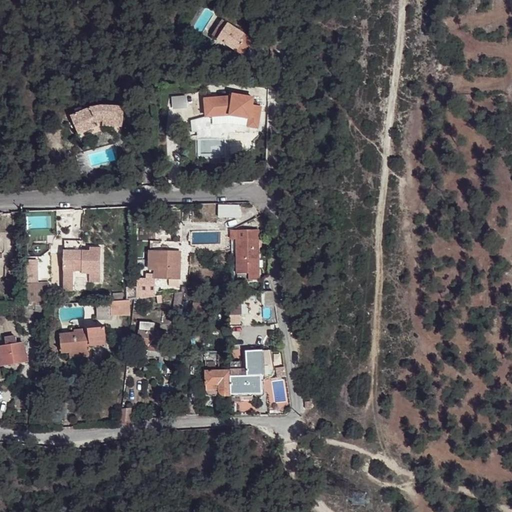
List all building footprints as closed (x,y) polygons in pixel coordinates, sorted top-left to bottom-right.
[(222,19),(211,36),(235,51),(234,52),(242,57),(249,47),(251,48),(256,41),(222,19)] [(230,97),(204,99),(205,117),(231,115),(250,118),(249,123),(258,125),(261,106),(253,105),(254,98),(233,95),(233,97),(230,97)] [(173,109),(187,108),(186,97),(172,98),(173,109)] [(96,126),(95,122),(103,121),(103,125),(122,126),(123,107),(102,106),(90,108),(71,116),(78,134),(96,126)] [(102,173),(89,178),(91,184),(105,179),(102,173)] [(239,206),(225,206),(225,217),(239,218),(239,206)] [(54,211),(25,213),(27,244),(56,242),(54,211)] [(259,280),(259,229),(231,230),(231,239),(237,239),(237,273),(242,273),(242,280),(259,280)] [(65,250),(64,291),(74,291),(74,271),(82,272),(82,274),(90,274),(90,283),(100,283),(101,248),(90,248),(90,251),(81,251),(72,250),(65,250)] [(146,284),(155,284),(155,278),(169,278),(169,286),(179,287),(180,252),(149,251),(149,269),(155,269),(155,278),(146,278),(146,284)] [(49,283),(22,283),(23,303),(44,305),(50,305),(49,283)] [(146,284),(145,297),(155,296),(155,284),(146,284)] [(276,307),(273,291),(262,291),(262,302),(263,302),(263,307),(276,307)] [(175,293),(173,315),(180,317),(182,292),(175,293)] [(111,315),(130,314),(130,301),(111,301),(111,304),(97,304),(97,320),(111,320),(111,315)] [(193,303),(192,316),(212,318),(213,304),(193,303)] [(155,323),(140,322),(138,354),(165,357),(167,332),(154,331),(155,323)] [(75,332),(60,334),(62,353),(69,352),(70,358),(88,356),(87,342),(106,340),(105,326),(88,328),(88,330),(83,331),(83,329),(74,329),(75,332)] [(2,357),(0,357),(0,366),(28,362),(27,353),(25,354),(23,343),(17,344),(16,337),(5,338),(6,342),(1,343),(2,347),(0,347),(2,357)] [(242,370),(230,370),(231,394),(234,394),(240,394),(240,397),(241,399),(253,399),(253,394),(254,393),(262,393),(261,375),(264,375),(267,375),(272,371),(269,350),(246,351),(247,370),(247,375),(242,376),(242,370)] [(231,394),(230,370),(219,370),(216,370),(216,367),(216,362),(205,363),(206,392),(219,392),(219,394),(231,394)] [(286,376),(285,368),(277,369),(278,377),(286,376)] [(262,393),(254,393),(254,395),(255,396),(257,396),(263,396),(264,396),(265,395),(264,375),(261,375),(262,393)] [(123,409),(121,423),(129,422),(131,408),(123,409)] [(297,442),(299,449),(306,447),(304,440),(297,442)]
